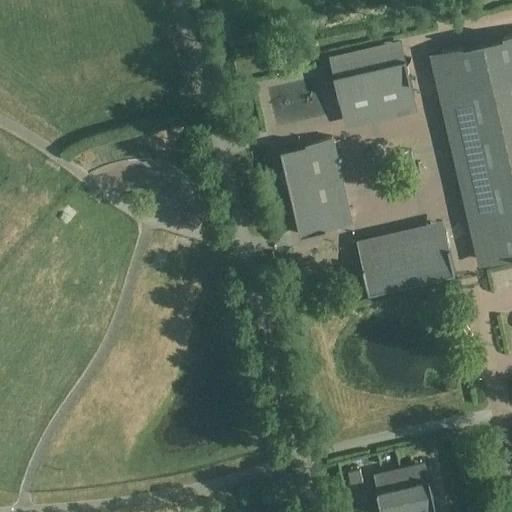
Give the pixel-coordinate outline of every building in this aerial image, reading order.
[(511,33),(440,50),(490,261),(511,255),(511,33)] [(405,56),(333,73),(342,113),(414,95),(405,56)] [(319,139),(280,148),(300,234),(339,225),(319,139)] [(446,231),(359,251),(368,291),(455,271),(446,231)] [(401,471),(409,511),(437,511),(426,465),(401,471)] [(375,477),(382,511),(409,511),(401,471),(375,477)]
